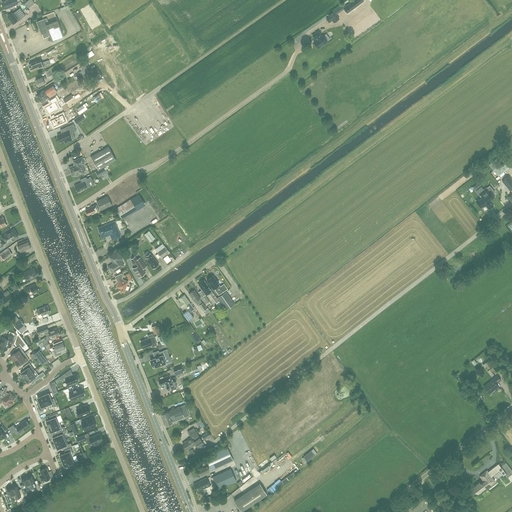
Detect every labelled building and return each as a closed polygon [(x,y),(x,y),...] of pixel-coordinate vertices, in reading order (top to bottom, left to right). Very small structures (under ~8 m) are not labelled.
[(6,0),(2,2),(6,9),(9,8),(10,9),(13,7),(13,6),(18,4),(17,3),(21,1),(19,0),(6,0)] [(353,0),(343,7),(347,13),(363,1),(362,0),(353,0)] [(70,2),(66,4),(67,6),(61,8),(62,10),(72,7),(70,2)] [(341,6),(334,11),(336,15),(344,9),(341,6)] [(20,8),(13,14),(12,13),(8,16),(13,24),(17,20),(18,21),(25,16),(20,8)] [(42,34),(44,38),(50,36),(52,40),(58,37),(59,38),(60,37),(61,36),(63,35),(54,12),(43,16),(44,19),(36,22),(41,34),(42,34)] [(334,12),(329,15),(329,17),(326,19),(329,22),(332,20),(334,22),(339,18),(334,12)] [(322,36),(318,31),(312,35),(316,40),(313,42),(315,45),(317,48),(318,48),(327,41),(323,35),(322,36)] [(115,48),(121,45),(116,34),(109,37),(115,48)] [(153,42),(156,47),(165,41),(162,36),(153,42)] [(47,51),(49,55),(57,50),(56,47),(47,51)] [(46,66),(44,62),(42,63),(41,60),(29,64),(31,70),(38,68),(38,69),(43,67),(46,66)] [(81,78),(87,74),(90,72),(83,62),(78,66),(81,71),(77,73),(81,78)] [(46,79),(45,76),(42,78),(42,77),(36,80),(38,86),(45,83),(43,80),(46,79)] [(57,83),(57,82),(52,85),(44,90),(44,89),(36,95),(39,98),(50,91),(49,90),(57,85),(58,85),(57,83)] [(57,91),(60,90),(64,87),(64,86),(65,86),(63,83),(62,84),(62,83),(58,86),(57,85),(49,90),(50,91),(39,98),(41,102),(49,97),(57,91)] [(51,103),(45,107),(49,114),(59,108),(55,102),(58,100),(55,97),(50,100),(51,103)] [(68,97),(59,101),(61,106),(71,102),(68,97)] [(54,127),(66,121),(63,115),(51,120),(54,127)] [(74,120),(77,123),(84,118),(82,115),(74,120)] [(76,131),(74,124),(65,128),(67,131),(62,133),(57,135),(60,142),(64,140),(65,143),(72,140),(69,134),(73,133),(76,131)] [(99,170),(107,165),(116,160),(108,147),(99,152),(91,157),(99,170)] [(77,176),(85,173),(81,165),(84,164),(82,158),(73,161),(74,164),(74,166),(69,168),(72,176),(76,175),(77,176)] [(498,176),(511,165),(511,164),(507,159),(492,169),(498,176)] [(511,188),(511,179),(509,176),(502,181),(510,191),(511,188)] [(75,186),(78,192),(94,185),(91,177),(87,179),(86,177),(80,180),(82,183),(75,186)] [(494,192),(489,186),(479,194),(482,197),(476,201),(481,208),(485,205),(489,210),(493,206),(489,201),(494,197),(491,194),(494,192)] [(130,215),(145,205),(138,194),(123,204),(116,209),(121,218),(128,213),(130,215)] [(101,210),(103,210),(112,205),(107,196),(97,201),(101,210)] [(87,215),(88,215),(92,213),(92,214),(96,213),(96,211),(98,210),(96,205),(93,206),(85,209),(86,212),(86,213),(87,215)] [(120,236),(114,222),(98,228),(101,235),(103,234),(104,237),(111,234),(112,235),(114,239),(120,236)] [(18,237),(14,229),(13,230),(10,232),(8,232),(5,234),(5,235),(3,236),(4,236),(6,240),(5,241),(2,242),(4,246),(11,242),(11,241),(12,241),(12,240),(14,239),(18,237)] [(149,231),(144,234),(150,242),(155,239),(149,231)] [(20,252),(31,248),(28,240),(17,244),(20,252)] [(162,258),(169,252),(165,247),(157,252),(162,258)] [(0,259),(2,262),(12,254),(7,248),(0,253),(0,259)] [(112,272),(123,265),(120,260),(121,259),(117,253),(110,258),(114,263),(109,267),(112,272)] [(145,259),(153,269),(153,268),(154,269),(157,267),(156,266),(159,264),(150,253),(146,256),(147,257),(145,259)] [(130,259),(135,267),(133,269),(139,277),(145,273),(143,269),(146,267),(140,258),(138,259),(136,256),(130,259)] [(26,281),(37,275),(34,268),(23,273),(26,281)] [(124,293),(128,282),(123,280),(122,278),(123,276),(122,273),(115,277),(118,282),(116,287),(121,289),(120,291),(124,293)] [(219,285),(213,277),(213,276),(207,280),(213,289),(214,288),(219,295),(223,292),(227,289),(224,284),(220,287),(219,285)] [(202,280),(199,283),(200,284),(199,284),(206,294),(208,292),(210,295),(213,293),(204,280),(203,281),(202,280)] [(35,285),(35,284),(25,288),(27,293),(32,291),(33,294),(41,290),(38,284),(35,285)] [(201,302),(199,299),(200,298),(194,290),(189,294),(194,302),(195,302),(197,305),(201,302)] [(226,292),(224,293),(220,296),(217,298),(226,310),(235,304),(226,292)] [(222,306),(213,293),(210,295),(220,308),(222,306)] [(10,294),(2,300),(5,306),(14,300),(10,294)] [(209,302),(204,294),(201,296),(206,304),(209,302)] [(193,307),(184,295),(179,299),(181,302),(179,303),(182,307),(184,306),(186,308),(189,306),(191,309),(193,307)] [(199,305),(205,314),(207,313),(210,311),(208,308),(207,309),(203,303),(199,305)] [(39,318),(42,317),(42,316),(50,312),(47,306),(36,310),(38,315),(39,318)] [(183,314),(188,321),(194,317),(188,310),(183,314)] [(23,332),(20,329),(24,326),(25,325),(20,319),(19,320),(16,316),(11,320),(21,333),(23,332)] [(47,336),(58,332),(56,328),(48,331),(46,327),(36,331),(39,334),(45,331),(47,336)] [(13,339),(14,334),(14,333),(9,332),(7,339),(1,337),(0,340),(0,342),(1,342),(0,345),(0,348),(2,349),(3,350),(4,350),(5,350),(6,350),(8,346),(11,347),(13,339)] [(47,340),(59,335),(58,332),(47,336),(47,337),(45,338),(46,340),(46,339),(47,340)] [(143,348),(151,345),(149,338),(140,342),(143,348)] [(49,344),(47,340),(46,339),(46,340),(39,344),(41,348),(49,344)] [(56,349),(53,350),(56,356),(62,354),(61,350),(65,349),(62,341),(54,344),(56,349)] [(14,361),(24,353),(19,346),(13,351),(15,353),(11,356),(14,361)] [(155,367),(160,365),(161,368),(167,366),(164,359),(169,357),(166,350),(159,353),(160,356),(150,360),(153,365),(154,365),(155,367)] [(24,353),(14,361),(17,365),(21,362),(23,365),(29,360),(24,353)] [(48,362),(43,356),(39,359),(43,364),(48,362)] [(490,368),(494,365),(489,359),(483,364),(487,370),(490,368)] [(24,378),(35,370),(29,363),(23,368),(25,370),(21,373),(24,378)] [(180,366),(173,369),(176,375),(183,372),(180,366)] [(24,378),(28,383),(33,379),(35,382),(40,378),(35,370),(24,378)] [(75,374),(65,378),(68,385),(71,384),(72,385),(75,383),(75,382),(78,381),(75,374)] [(160,378),(158,379),(159,381),(158,381),(159,385),(160,384),(161,386),(166,384),(167,386),(166,386),(168,390),(174,387),(172,383),(177,381),(175,377),(169,379),(168,375),(164,377),(164,376),(160,378)] [(489,394),(498,387),(496,384),(500,381),(496,376),(492,379),(492,380),(483,387),(489,394)] [(81,387),(70,392),(73,400),(84,395),(81,387)] [(2,393),(0,397),(0,403),(3,402),(5,406),(7,404),(9,406),(13,403),(12,401),(14,399),(10,393),(8,395),(2,392),(2,393)] [(43,396),(47,406),(53,404),(54,407),(57,406),(54,398),(51,399),(49,393),(48,394),(47,393),(44,394),(44,395),(43,396)] [(47,406),(43,396),(42,396),(42,395),(38,397),(39,397),(37,398),(40,404),(37,405),(40,412),(43,411),(42,408),(47,406)] [(87,405),(84,406),(83,405),(79,407),(80,408),(76,409),(79,416),(90,412),(88,407),(87,407),(87,405)] [(189,416),(185,405),(168,411),(162,414),(166,424),(166,425),(167,425),(184,418),(189,416)] [(47,426),(48,425),(48,427),(59,422),(57,417),(58,416),(57,413),(51,416),(52,419),(46,421),(46,422),(47,426)] [(93,418),(81,422),(85,430),(96,426),(93,418)] [(21,432),(22,433),(25,430),(25,429),(30,426),(26,420),(22,423),(19,424),(19,425),(16,427),(13,424),(8,428),(12,434),(14,432),(18,429),(20,432),(21,432)] [(49,431),(50,431),(51,432),(57,430),(58,432),(65,429),(64,427),(61,428),(59,422),(48,427),(49,428),(48,428),(49,431)] [(200,438),(195,431),(193,428),(188,432),(192,438),(183,444),(185,448),(191,443),(192,444),(200,438)] [(55,443),(66,439),(64,434),(66,432),(65,429),(58,432),(59,435),(53,438),(53,439),(54,442),(55,442),(55,443)] [(202,437),(204,440),(205,440),(211,436),(208,432),(202,436),(202,437)] [(98,442),(102,440),(100,434),(90,438),(93,447),(99,444),(98,442)] [(86,440),(84,435),(76,438),(79,443),(86,440)] [(202,442),(204,440),(202,437),(200,438),(192,444),(191,443),(185,448),(187,451),(196,445),(199,449),(204,445),(202,442)] [(66,439),(55,443),(56,444),(55,445),(56,448),(57,448),(57,449),(63,447),(64,449),(72,446),(71,443),(68,444),(66,439)] [(211,471),(233,460),(227,447),(205,458),(211,471)] [(62,461),(73,457),(71,451),(72,451),(71,448),(65,450),(66,453),(60,455),(61,457),(60,457),(61,460),(62,460),(62,461)] [(75,462),(73,457),(62,461),(62,462),(63,465),(64,465),(64,466),(70,464),(72,469),(78,464),(77,461),(75,462)] [(304,462),(301,464),(304,468),(310,462),(307,460),(306,461),(302,458),(301,459),(304,462)] [(279,460),(271,466),(273,469),(281,463),(279,460)] [(502,468),(506,473),(511,469),(506,463),(501,466),(502,468)] [(200,476),(202,475),(210,471),(207,467),(198,471),(200,476)] [(40,471),(42,475),(39,476),(41,481),(47,479),(49,482),(54,479),(53,476),(50,477),(47,468),(40,471)] [(478,491),(485,486),(486,488),(490,485),(488,483),(492,479),(491,477),(492,476),(491,475),(495,472),(492,468),(487,472),(486,471),(483,474),(484,476),(481,478),(484,481),(482,483),(480,481),(474,486),(478,491)] [(218,489),(231,483),(236,481),(231,469),(212,477),(218,489)] [(31,489),(37,487),(36,485),(39,484),(37,480),(34,481),(32,476),(27,479),(31,489)] [(203,489),(210,486),(206,478),(193,484),(197,492),(203,489)] [(27,479),(22,481),(24,488),(21,489),(23,492),(26,491),(31,489),(27,479)] [(241,511),(267,494),(260,484),(235,501),(241,509),(237,511),(241,511)] [(21,489),(19,490),(17,487),(12,489),(15,498),(16,499),(21,497),(22,498),(25,497),(23,492),(21,489)] [(12,489),(6,491),(8,494),(4,495),(7,504),(9,503),(11,502),(10,500),(15,498),(12,489)]
